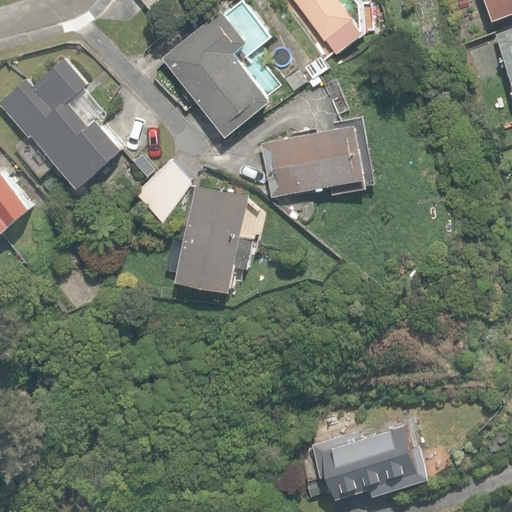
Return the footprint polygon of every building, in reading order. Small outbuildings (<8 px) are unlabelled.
[(146,0),(153,8),(163,0),(146,0)] [(300,0),(335,45),(368,20),(366,0),(300,0)] [(455,0),(459,9),(470,6),(468,0),(455,0)] [(511,0),(489,0),(497,19),(511,13),(511,0)] [(167,55),(230,134),(276,97),(239,51),(253,40),(226,8),(167,55)] [(511,64),(511,67),(511,28),(498,33),(506,55),(502,56),(506,66),(511,64)] [(70,170),(84,186),(127,148),(100,118),(94,123),(82,110),(87,105),(82,99),(88,94),(84,90),(92,83),(69,57),(38,84),(31,77),(3,101),(33,136),(36,134),(60,161),(55,166),(63,176),(70,170)] [(265,141),(276,195),(334,183),(336,193),(372,185),(370,175),(372,175),(361,121),(265,141)] [(139,191),(168,221),(196,181),(174,157),(139,191)] [(0,169),(0,230),(36,200),(6,165),(0,169)] [(184,280),(236,289),(240,267),(282,274),(287,245),(249,238),(256,194),(198,184),(191,224),(189,224),(187,237),(174,235),(168,268),(186,271),(184,280)] [(196,298),(196,289),(184,288),(184,298),(196,298)] [(333,472),(340,496),(375,485),(377,493),(432,476),(422,444),(414,446),(407,423),(364,436),(362,428),(361,428),(315,442),(325,474),(333,472)] [(313,496),(333,490),(329,478),(309,484),(313,496)]
